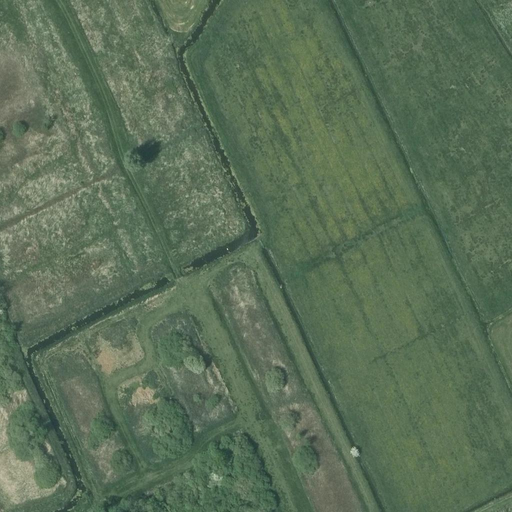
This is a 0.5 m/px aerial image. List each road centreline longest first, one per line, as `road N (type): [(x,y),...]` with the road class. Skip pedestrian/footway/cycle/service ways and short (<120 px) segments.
road 1 (track): [(59,0),(102,86),(123,167),(201,316),(288,511)]
road 2 (track): [(246,413),(210,434),(187,461),(82,511)]
